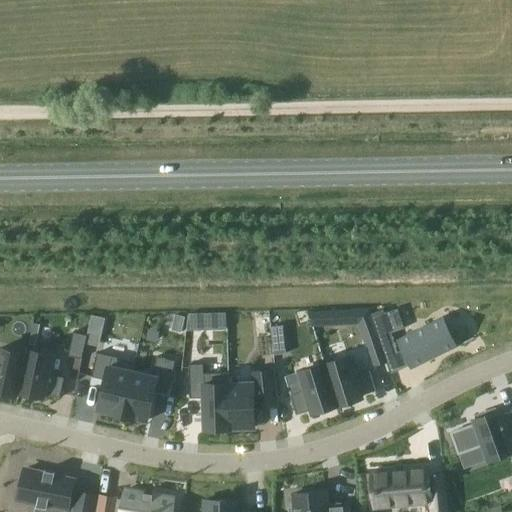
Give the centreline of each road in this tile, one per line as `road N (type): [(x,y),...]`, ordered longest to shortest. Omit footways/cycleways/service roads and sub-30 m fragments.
road 1 (residential): [(511,361),(341,443),(281,459),(176,461),(0,423)]
road 2 (secondary): [(511,169),(0,178)]
